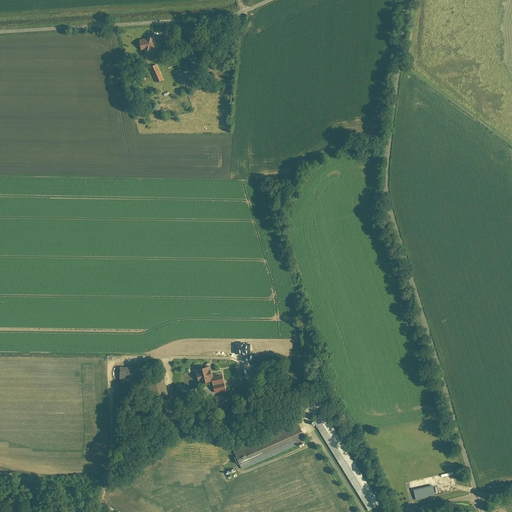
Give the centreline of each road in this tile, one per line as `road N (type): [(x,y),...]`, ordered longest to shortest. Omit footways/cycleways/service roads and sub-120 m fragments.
road 1 (residential): [(403,0),(384,185),(476,496)]
road 2 (residential): [(0,32),(219,19),(272,0)]
road 3 (unclassified): [(112,511),(63,486),(0,469)]
